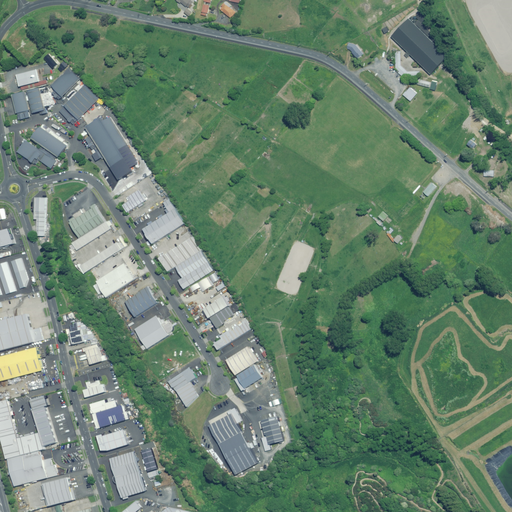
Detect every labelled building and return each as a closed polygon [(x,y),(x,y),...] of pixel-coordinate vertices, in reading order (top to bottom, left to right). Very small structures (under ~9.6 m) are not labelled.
[(232,6),(227,1),(223,6),(224,7),(221,10),(232,18),(237,12),(231,7),(232,6)] [(436,75),(452,58),(412,20),(396,37),(436,75)] [(390,31),(386,24),(381,27),(385,33),(390,31)] [(358,45),(351,42),(348,49),(351,50),(359,59),(365,53),(358,45)] [(52,53),(46,58),(56,68),(61,63),(52,53)] [(406,80),(417,79),(417,74),(407,74),(401,68),(400,54),(396,54),(396,69),(406,80)] [(71,68),(51,86),(62,98),(81,80),(71,68)] [(39,69),(19,74),(23,87),(43,82),(39,69)] [(431,85),(420,83),(418,89),(429,91),(431,85)] [(86,86),(61,110),(75,124),(100,101),(86,86)] [(38,88),(25,91),(31,113),(44,110),(38,88)] [(418,93),(411,88),(407,92),(404,95),(412,101),(418,93)] [(24,92),(10,95),(14,115),(16,122),(30,119),(24,92)] [(100,115),(82,128),(119,182),(136,171),(134,168),(141,163),(109,118),(104,121),(100,115)] [(69,147),(41,127),(33,139),(61,159),(69,147)] [(27,139),(19,152),(38,165),(41,160),(53,168),(59,160),(27,139)] [(478,144),(472,140),(469,145),(474,149),(478,144)] [(437,187),(433,183),(424,192),(429,196),(437,187)] [(145,202),(138,190),(127,197),(129,201),(122,206),(126,214),(145,202)] [(48,197),(37,197),(37,219),(39,219),(39,232),(40,232),(40,235),(46,235),(48,197)] [(91,209),(74,220),(72,217),(68,220),(79,239),(105,223),(94,204),(89,206),(91,209)] [(181,225),(172,211),(143,230),(152,244),(181,225)] [(389,216),(384,212),(380,217),(385,222),(389,216)] [(111,230),(107,223),(72,245),(77,252),(111,230)] [(0,249),(15,245),(11,229),(0,231),(0,249)] [(404,238),(399,235),(395,240),(399,244),(404,238)] [(200,250),(193,238),(158,260),(166,272),(200,250)] [(121,251),(116,244),(82,266),(86,273),(121,251)] [(182,278),(208,261),(201,250),(175,267),(182,278)] [(20,258),(10,261),(19,289),(24,288),(28,279),(20,258)] [(214,271),(208,261),(177,281),(183,290),(214,271)] [(6,262),(0,263),(0,279),(5,295),(15,292),(6,262)] [(136,280),(126,263),(98,282),(108,298),(136,280)] [(218,279),(214,273),(208,277),(212,283),(218,279)] [(209,282),(206,278),(196,284),(199,289),(209,282)] [(124,303),(134,318),(156,304),(146,289),(124,303)] [(230,306),(224,296),(219,299),(220,300),(205,310),(211,319),(230,306)] [(241,310),(237,304),(231,307),(235,313),(241,310)] [(230,307),(217,316),(220,321),(233,312),(230,307)] [(0,322),(0,351),(45,341),(42,327),(34,329),(33,325),(31,315),(0,322)] [(168,337),(155,317),(134,330),(147,351),(168,337)] [(78,323),(72,324),(74,332),(73,332),(76,345),(87,342),(84,329),(80,330),(78,323)] [(248,331),(242,323),(219,338),(221,340),(213,345),(217,351),(248,331)] [(97,340),(96,336),(91,337),(91,340),(92,340),(93,345),(100,343),(99,340),(97,340)] [(98,344),(84,348),(85,351),(89,350),(93,364),(107,360),(105,355),(104,356),(102,349),(101,350),(100,347),(99,347),(98,344)] [(152,369),(160,381),(188,363),(186,359),(190,357),(187,352),(182,355),(176,345),(161,355),(165,361),(159,364),(156,360),(150,364),(152,368),(152,369)] [(39,348),(0,357),(0,382),(45,371),(39,348)] [(256,363),(246,348),(225,362),(235,377),(256,363)] [(261,379),(253,366),(236,376),(245,389),(261,379)] [(195,379),(189,369),(169,382),(186,408),(197,397),(189,384),(195,379)] [(89,388),(85,390),(87,397),(106,391),(104,384),(100,385),(89,388)] [(34,400),(47,446),(60,442),(49,407),(52,406),(49,396),(34,400)] [(105,400),(90,404),(92,408),(92,409),(91,410),(92,414),(93,414),(98,428),(130,419),(128,411),(125,412),(123,405),(118,406),(116,400),(106,403),(105,400)] [(7,401),(0,402),(0,437),(6,460),(44,450),(39,433),(16,439),(7,401)] [(222,438),(245,426),(240,417),(244,415),(237,402),(229,406),(229,405),(210,415),(222,438)] [(263,438),(266,451),(272,450),(271,445),(285,441),(279,417),(263,421),(267,435),(268,435),(268,437),(263,438)] [(263,455),(245,426),(222,438),(240,466),(263,455)] [(103,450),(109,450),(130,444),(125,429),(105,436),(104,433),(98,435),(103,450)] [(147,491),(135,451),(112,458),(124,498),(147,491)] [(42,463),(39,452),(8,460),(16,488),(57,476),(55,467),(52,467),(50,460),(42,463)] [(71,479),(48,485),(54,508),(77,502),(71,479)] [(137,501),(124,511),(137,511),(143,508),(137,501)]
